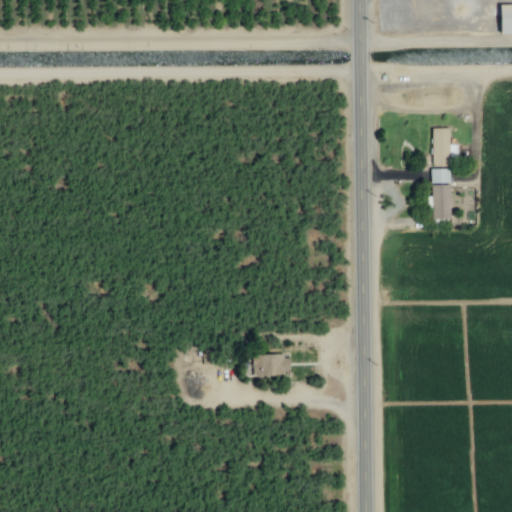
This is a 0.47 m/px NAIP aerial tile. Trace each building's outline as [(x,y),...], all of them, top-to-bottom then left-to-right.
[(511,35),(511,5),(497,6),(497,36),(511,35)] [(448,130),(431,130),(431,167),(448,167),(448,130)] [(448,221),(448,170),(430,170),(430,221),(448,221)] [(219,365),(219,352),(203,352),(203,365),(219,365)] [(251,356),(251,378),(288,378),(288,356),(251,356)]
